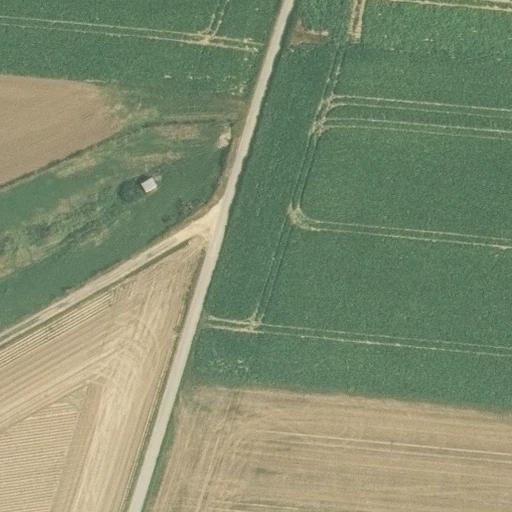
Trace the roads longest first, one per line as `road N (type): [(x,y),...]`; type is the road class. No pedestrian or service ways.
road 1 (track): [(134,511),(294,0)]
road 2 (track): [(223,218),(0,339)]
